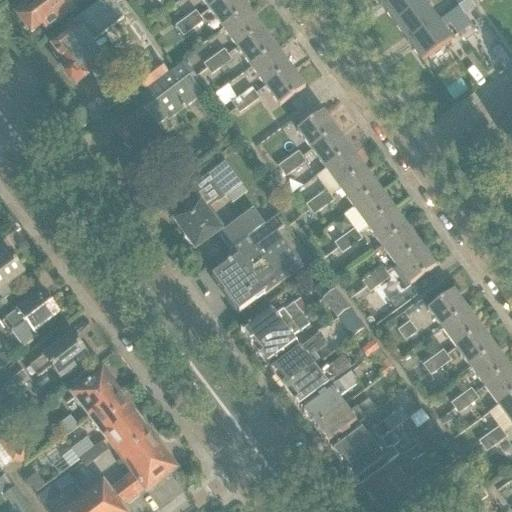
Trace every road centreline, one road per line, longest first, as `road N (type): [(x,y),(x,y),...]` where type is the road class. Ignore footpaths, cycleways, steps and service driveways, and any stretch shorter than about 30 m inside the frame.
road 1 (unclassified): [(284,438),(25,99)]
road 2 (tertiary): [(259,456),(2,117)]
road 3 (unclassified): [(235,474),(0,166)]
road 4 (unclassified): [(409,162),(294,0)]
road 5 (unclassified): [(511,300),(409,162)]
road 6 (unclassified): [(409,162),(511,87)]
